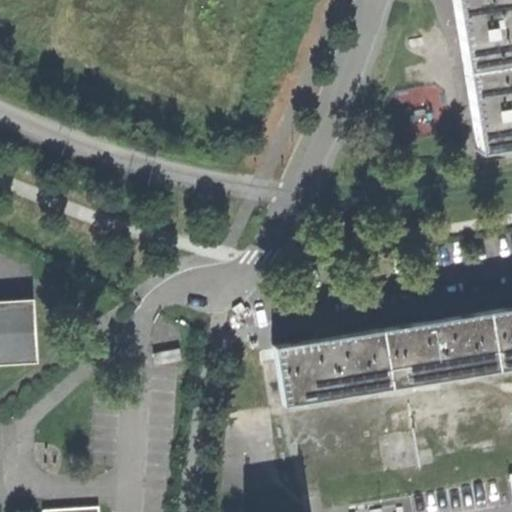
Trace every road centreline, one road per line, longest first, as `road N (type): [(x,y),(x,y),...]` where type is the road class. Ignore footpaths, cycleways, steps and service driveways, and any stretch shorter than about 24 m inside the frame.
road 1 (residential): [(369,0),(289,201),(237,275)]
road 2 (residential): [(237,275),(283,303),(511,268)]
